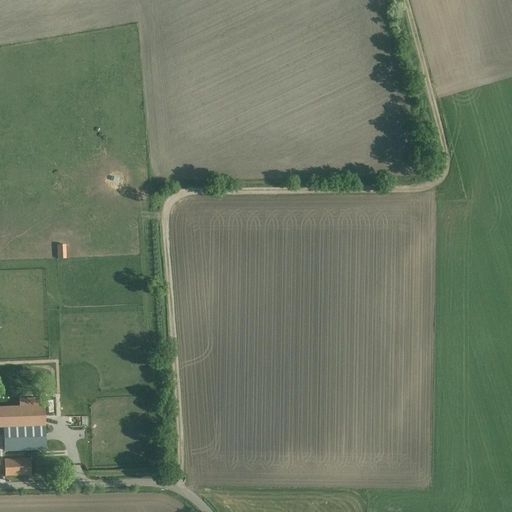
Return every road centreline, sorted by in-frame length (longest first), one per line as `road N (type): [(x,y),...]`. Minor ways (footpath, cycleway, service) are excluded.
road 1 (track): [(401,0),(434,117),(437,171),(420,183),(185,189),(167,196),(181,488)]
road 2 (unclassified): [(181,488),(0,488)]
